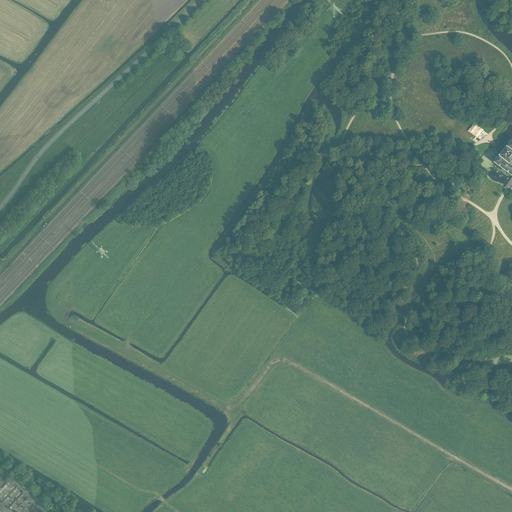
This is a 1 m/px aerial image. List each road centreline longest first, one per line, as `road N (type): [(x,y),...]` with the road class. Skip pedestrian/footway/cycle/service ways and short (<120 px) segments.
road 1 (track): [(511,489),(285,360),(272,362),(237,405),(224,408),(127,355),(129,338)]
road 2 (track): [(253,0),(0,273)]
